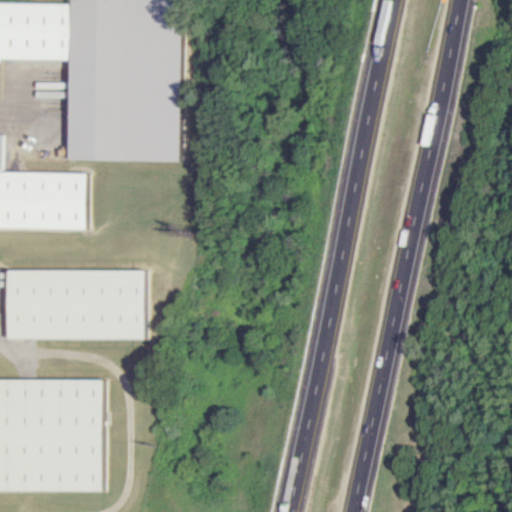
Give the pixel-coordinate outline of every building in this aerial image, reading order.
[(86,0),(87,14),(101,13),(100,0),(86,0)] [(0,59),(74,60),(73,161),(180,161),(174,145),(172,142),(173,121),(130,121),(132,127),(132,128),(124,130),(125,104),(111,58),(106,58),(94,17),(90,18),(85,18),(87,24),(80,21),(80,3),(77,4),(0,3),(0,59)] [(0,227),(93,229),(94,173),(0,171),(0,227)] [(152,270),(13,271),(14,339),(152,339),(152,270)] [(0,491),(110,491),(110,381),(0,380),(0,491)]
